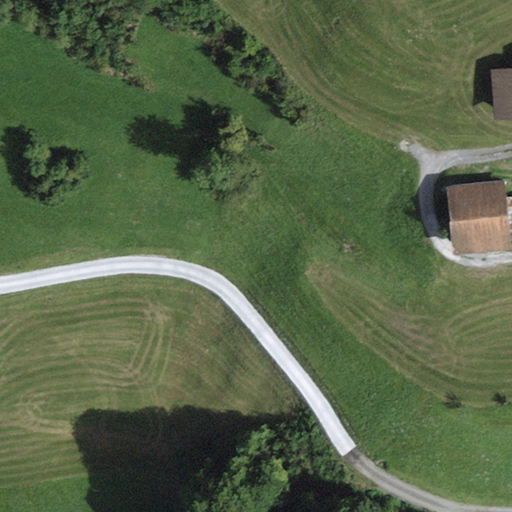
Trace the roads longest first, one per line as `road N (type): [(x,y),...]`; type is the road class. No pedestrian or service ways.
road 1 (track): [(0,286),(117,267),(206,279),(306,382),(354,458),(400,488),(492,511)]
road 2 (track): [(511,257),(452,258),(434,234),(425,196),(434,170),(457,157),(511,150)]
